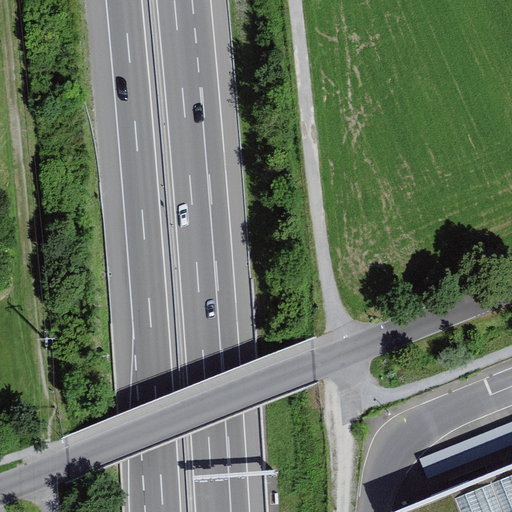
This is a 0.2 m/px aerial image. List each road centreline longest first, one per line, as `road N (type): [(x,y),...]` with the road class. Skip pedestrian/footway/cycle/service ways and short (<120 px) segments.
road 1 (tertiary): [(511,289),(0,489)]
road 2 (track): [(294,0),(322,250),(349,398),(343,511)]
road 3 (track): [(53,511),(0,0)]
road 4 (motorway): [(123,0),(162,511)]
road 5 (motorway): [(212,511),(174,0)]
road 6 (track): [(349,398),(396,395),(511,351)]
